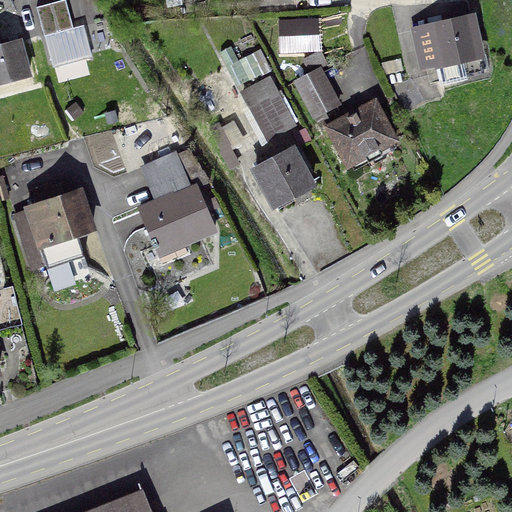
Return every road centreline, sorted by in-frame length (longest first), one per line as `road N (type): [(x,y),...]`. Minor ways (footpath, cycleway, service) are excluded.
road 1 (primary): [(511,207),(297,345),(0,461)]
road 2 (residential): [(511,380),(428,429),(349,511)]
